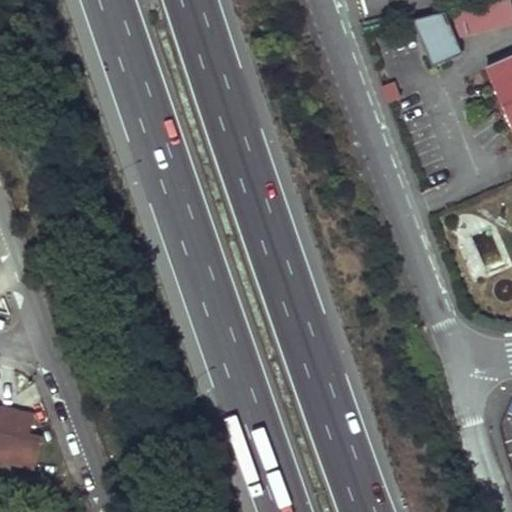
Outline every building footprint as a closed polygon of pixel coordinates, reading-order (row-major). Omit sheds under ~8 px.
[(462,40),(511,26),(511,10),(509,0),(503,0),(455,13),(462,40)] [(441,24),(415,34),(429,67),(454,57),(441,24)] [(511,56),(482,69),(511,138),(511,56)] [(384,105),(399,100),(395,85),(380,89),(384,105)] [(18,414),(0,408),(0,413),(17,418),(18,414)] [(0,460),(34,469),(41,440),(28,437),(33,417),(18,414),(17,418),(0,413),(0,460)]
